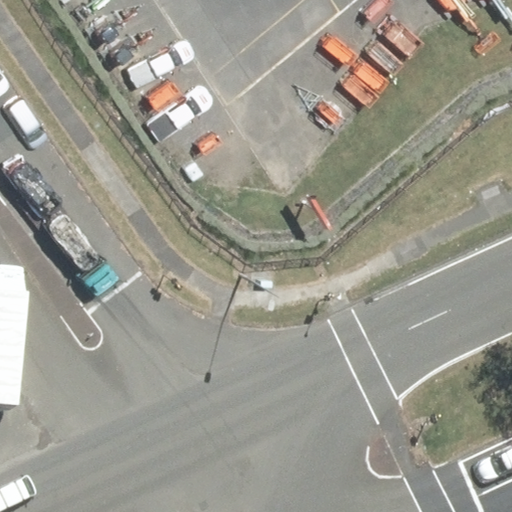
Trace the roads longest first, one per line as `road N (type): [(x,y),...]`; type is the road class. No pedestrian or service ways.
road 1 (primary): [(192,451),(511,299)]
road 2 (unclassified): [(0,197),(192,451)]
road 3 (primary): [(53,511),(192,451)]
